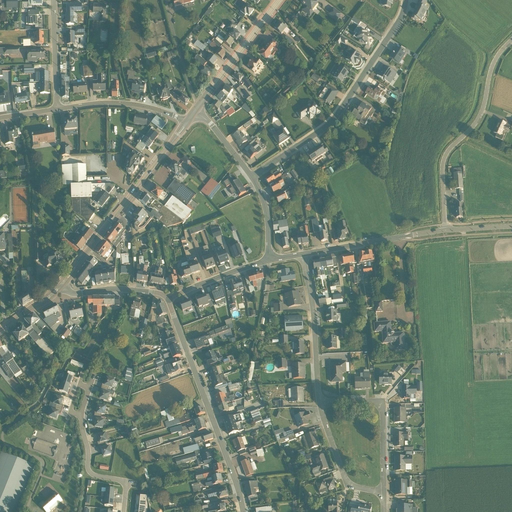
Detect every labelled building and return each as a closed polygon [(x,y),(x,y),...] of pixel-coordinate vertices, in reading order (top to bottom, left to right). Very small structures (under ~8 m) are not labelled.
[(16,0),(5,0),(6,9),(3,9),(4,14),(9,14),(9,12),(12,12),(13,13),(17,13),(16,0)] [(38,0),(27,0),(28,4),(21,4),(21,10),(28,10),(28,8),(31,8),(31,6),(41,6),(41,1),(39,1),(38,0)] [(238,0),(234,6),(241,11),(240,13),(245,17),(246,15),(249,17),(254,11),(242,2),(243,0),(238,0)] [(312,12),(319,2),(317,0),(316,1),(315,0),(304,0),(301,4),(305,7),(301,11),(310,17),(313,13),(312,12)] [(393,0),(383,0),(382,7),(390,8),(391,4),(393,4),(393,0)] [(423,18),(428,9),(425,7),(427,3),(420,0),(419,0),(415,10),(411,19),(416,22),(417,20),(421,22),(422,21),(423,22),(425,19),(423,18)] [(66,6),(67,25),(74,25),(73,12),(82,12),(82,4),(76,4),(76,6),(66,6)] [(215,5),(213,4),(204,16),(207,18),(213,11),(211,9),(215,5)] [(105,23),(106,6),(94,5),(93,14),(99,14),(99,23),(105,23)] [(333,10),(329,16),(338,23),(342,17),(333,10)] [(38,12),(27,12),(27,19),(26,19),(26,25),(27,25),(27,26),(36,26),(36,17),(38,17),(38,12)] [(366,27),(353,18),(351,22),(361,28),(357,35),(355,34),(353,38),(357,40),(359,41),(358,43),(364,46),(365,45),(369,47),(372,42),(367,38),(369,35),(366,34),(367,33),(364,31),(366,27)] [(231,23),(224,32),(236,41),(240,36),(237,33),(237,32),(234,30),(237,27),(231,23)] [(279,24),(274,30),(281,36),(284,33),(286,35),(289,31),(286,29),(287,28),(283,24),(281,26),(279,24)] [(201,28),(197,25),(192,32),(196,35),(201,28)] [(76,33),(66,33),(66,45),(75,45),(75,37),(84,36),(84,33),(87,33),(87,29),(84,29),(84,28),(75,29),(76,33)] [(224,41),(223,43),(230,48),(234,43),(227,38),(228,37),(218,30),(215,33),(219,36),(218,36),(224,41)] [(43,44),(43,33),(33,34),(33,36),(34,35),(34,44),(43,44)] [(348,42),(339,36),(334,44),(339,47),(341,43),(345,46),(348,42)] [(293,42),(286,37),(283,40),(290,45),(293,42)] [(279,51),(278,50),(276,49),(279,45),(273,40),(268,46),(267,45),(264,48),(265,49),(263,52),(261,51),(258,54),(269,62),(275,54),(277,55),(279,54),(279,53),(279,51)] [(206,48),(197,41),(194,45),(203,52),(206,48)] [(216,52),(215,54),(222,59),(226,55),(219,50),(220,49),(221,50),(223,47),(215,41),(213,43),(212,43),(209,47),(216,52)] [(360,55),(348,48),(345,53),(349,55),(345,60),(353,65),(354,64),(355,64),(358,64),(359,62),(358,60),(358,59),(359,57),(360,55)] [(406,54),(396,48),(389,58),(401,65),(403,62),(402,61),(406,54)] [(156,57),(154,50),(144,53),(145,59),(147,58),(147,59),(156,57)] [(43,51),(26,52),(27,63),(37,62),(37,60),(44,59),(43,51)] [(418,57),(409,51),(408,54),(417,59),(418,57)] [(162,63),(163,65),(169,63),(168,60),(176,58),(174,52),(163,55),(165,61),(162,63)] [(207,57),(205,60),(212,66),(217,60),(206,52),(204,55),(207,57)] [(207,64),(198,56),(194,60),(201,65),(198,68),(202,71),(201,73),(207,78),(211,74),(204,67),(207,64)] [(251,69),(250,71),(254,74),(257,69),(259,70),(260,68),(261,68),(263,65),(256,60),(254,63),(252,61),(248,67),(251,69)] [(40,66),(23,66),(24,74),(34,74),(34,70),(40,70),(40,66)] [(383,66),(377,76),(390,85),(397,75),(383,66)] [(334,67),(329,75),(341,83),(345,76),(347,78),(349,74),(339,68),(338,70),(334,67)] [(303,78),(307,73),(303,69),(301,72),(299,75),(303,78)] [(138,78),(134,78),(135,73),(132,72),(132,71),(129,70),(129,72),(128,72),(127,76),(128,76),(127,82),(133,83),(132,91),(140,92),(139,94),(143,95),(145,84),(138,83),(138,78)] [(35,73),(35,83),(40,83),(48,83),(48,73),(35,73)] [(236,74),(233,78),(239,84),(239,85),(241,87),(244,84),(248,90),(252,87),(247,80),(244,78),(243,79),(236,74)] [(314,75),(311,79),(317,83),(319,79),(314,75)] [(97,76),(97,81),(93,81),(93,92),(105,92),(105,76),(97,76)] [(66,77),(61,77),(61,90),(62,90),(62,98),(69,98),(69,89),(66,89),(65,84),(69,84),(69,78),(66,78),(66,77)] [(48,83),(40,83),(40,94),(50,94),(50,90),(48,90),(48,83)] [(85,83),(73,84),(74,93),(82,92),(82,93),(86,93),(85,83)] [(325,89),(319,98),(329,105),(335,96),(332,94),(334,90),(325,84),(323,87),(325,89)] [(162,99),(163,101),(167,100),(167,99),(171,98),(167,85),(164,86),(165,90),(161,91),(160,87),(155,89),(158,97),(159,96),(160,100),(162,99)] [(222,94),(227,98),(234,103),(236,100),(232,97),(231,94),(233,91),(227,86),(223,91),(224,91),(222,94)] [(277,97),(281,101),(285,97),(291,92),(287,87),(281,93),(282,93),(277,97)] [(12,89),(15,104),(27,102),(26,94),(21,95),(20,88),(12,89)] [(369,88),(365,94),(379,103),(385,94),(377,88),(375,91),(369,88)] [(178,101),(185,106),(186,105),(187,106),(188,104),(187,103),(189,101),(182,96),(183,95),(175,90),(172,93),(180,98),(178,101)] [(222,94),(218,91),(214,97),(223,104),(227,98),(222,94)] [(0,98),(0,106),(10,105),(8,94),(3,95),(3,98),(0,98)] [(221,106),(215,101),(212,106),(218,111),(220,113),(221,112),(223,114),(219,117),(221,119),(227,115),(225,112),(221,106)] [(320,113),(313,102),(303,109),(296,114),(301,120),(307,116),(310,120),(314,117),(313,116),(315,114),(316,116),(320,113)] [(356,107),(351,116),(360,122),(359,123),(364,126),(370,117),(371,118),(373,115),(369,113),(372,109),(362,103),(359,108),(356,107)] [(251,110),(246,104),(244,106),(242,109),(248,113),(251,110)] [(231,108),(225,112),(227,115),(229,117),(235,113),(231,108)] [(278,121),(273,114),(272,115),(270,112),(266,116),(268,117),(267,118),(272,125),(278,121)] [(136,116),(134,124),(146,127),(148,117),(144,117),(144,118),(136,116)] [(156,118),(152,124),(161,130),(164,125),(163,124),(163,123),(156,118)] [(245,130),(256,122),(254,118),(243,126),(245,130)] [(64,122),(65,132),(78,131),(77,120),(72,121),(72,119),(68,120),(68,121),(64,122)] [(499,121),(493,133),(497,134),(495,138),(502,141),(504,137),(500,135),(503,129),(507,131),(509,128),(505,126),(506,124),(503,123),(499,121)] [(2,130),(5,145),(13,144),(12,139),(17,139),(17,137),(18,137),(16,128),(11,129),(11,130),(8,131),(8,129),(2,130)] [(144,135),(143,137),(152,143),(159,134),(152,128),(146,136),(144,135)] [(282,131),(282,130),(273,136),(279,146),(288,139),(286,137),(289,135),(285,129),(282,131)] [(30,139),(31,149),(45,147),(44,144),(52,142),(56,142),(54,131),(54,130),(46,131),(46,132),(31,135),(32,139),(30,139)] [(247,141),(240,132),(233,137),(236,140),(237,142),(236,143),(239,147),(247,141)] [(152,143),(143,137),(142,139),(137,146),(143,151),(146,147),(148,148),(152,143)] [(250,160),(257,154),(256,154),(261,150),(257,144),(258,143),(258,142),(259,141),(258,139),(256,140),(254,138),(250,143),(251,144),(249,145),(252,148),(248,151),(249,152),(246,155),(250,160)] [(70,157),(69,146),(61,147),(61,157),(70,157)] [(320,146),(316,149),(316,148),(313,150),(320,160),(323,158),(321,156),(328,152),(325,147),(322,149),(320,146)] [(310,153),(307,155),(309,158),(306,160),(309,165),(312,163),(316,160),(317,162),(320,160),(313,150),(310,152),(310,153)] [(144,160),(133,151),(128,156),(126,170),(127,171),(127,172),(127,174),(128,175),(130,175),(132,174),(133,175),(144,160)] [(191,162),(183,156),(180,160),(187,166),(191,162)] [(169,168),(168,170),(175,176),(176,176),(179,178),(181,175),(180,174),(183,170),(180,168),(181,166),(178,164),(177,165),(174,163),(170,169),(169,168)] [(63,186),(72,186),(87,185),(87,166),(62,166),(63,186)] [(454,189),(459,189),(459,191),(458,191),(459,196),(460,196),(460,202),(463,201),(462,189),(461,172),(461,168),(453,169),(453,173),(454,189)] [(293,171),(290,173),(294,180),(295,180),(296,182),(299,180),(297,178),(298,177),(293,171)] [(269,185),(281,176),(278,172),(265,180),(269,185)] [(274,193),(281,189),(280,188),(285,186),(283,183),(287,181),(285,178),(287,177),(286,175),(281,178),(282,181),(274,185),(274,186),(270,187),(274,193)] [(223,183),(226,188),(230,186),(232,189),(229,190),(233,196),(236,193),(239,197),(246,192),(238,180),(234,183),(230,176),(229,177),(230,179),(223,183)] [(210,200),(221,187),(211,179),(201,192),(210,200)] [(175,180),(167,190),(187,206),(195,196),(175,180)] [(288,200),(297,196),(295,190),(299,189),(296,182),(291,185),(285,189),(286,192),(279,195),(280,196),(276,198),(278,204),(288,199),(288,200)] [(92,212),(92,193),(92,185),(87,185),(72,186),(72,212),(88,224),(95,214),(92,212)] [(105,185),(92,185),(92,193),(99,193),(93,202),(102,208),(110,198),(103,194),(105,192),(105,185)] [(154,191),(151,194),(163,202),(168,195),(158,187),(157,188),(155,187),(153,190),(154,191)] [(149,209),(150,208),(153,211),(151,215),(167,228),(184,222),(165,208),(152,198),(150,200),(144,195),(139,202),(149,209)] [(191,212),(173,198),(165,208),(184,222),(191,212)] [(137,232),(144,228),(152,219),(138,209),(133,215),(136,218),(135,219),(136,220),(134,222),(136,223),(134,226),(134,230),(137,232)] [(119,220),(116,224),(125,231),(123,224),(119,220)] [(287,220),(273,223),(273,231),(274,231),(275,235),(283,233),(288,233),(288,232),(287,220)] [(341,231),(333,232),(335,242),(339,241),(345,240),(344,235),(347,235),(345,222),(340,223),(341,231)] [(116,224),(111,231),(123,240),(125,238),(124,236),(125,235),(123,233),(125,231),(116,224)] [(301,236),(297,237),(298,245),(302,244),(302,246),(308,245),(307,237),(309,236),(307,227),(306,224),(301,225),(301,228),(300,228),(301,236)] [(205,231),(205,230),(203,225),(189,230),(191,236),(205,231)] [(78,230),(75,235),(86,244),(94,234),(84,227),(81,231),(78,230)] [(323,233),(319,234),(321,242),(327,241),(327,237),(328,237),(326,227),(323,227),(323,233)] [(222,236),(220,230),(212,232),(214,238),(222,236)] [(111,231),(108,235),(120,244),(120,245),(121,246),(123,244),(121,243),(123,240),(111,231)] [(80,252),(86,244),(75,235),(73,234),(67,241),(80,252)] [(120,244),(108,235),(105,240),(116,248),(116,252),(116,258),(116,259),(120,259),(120,244)] [(103,242),(99,247),(95,253),(106,261),(110,256),(113,252),(114,254),(114,255),(113,258),(116,258),(116,252),(103,242)] [(242,255),(238,242),(229,245),(235,260),(240,258),(238,255),(240,254),(240,255),(242,255)] [(215,267),(207,246),(202,248),(204,252),(200,253),(206,270),(215,267)] [(228,262),(223,246),(215,249),(220,265),(228,262)] [(57,253),(45,255),(45,257),(43,258),(44,265),(47,266),(47,269),(51,268),(51,267),(54,266),(55,268),(60,267),(59,262),(61,262),(62,261),(62,259),(60,258),(60,255),(58,256),(57,253)] [(371,253),(365,254),(368,276),(372,276),(371,263),(374,263),(374,257),(372,257),(371,253)] [(127,254),(121,255),(122,264),(125,264),(126,265),(129,264),(127,254)] [(368,276),(365,254),(359,255),(359,259),(358,259),(358,265),(362,264),(363,273),(362,274),(362,277),(368,276)] [(350,274),(347,256),(339,257),(340,266),(345,265),(347,274),(350,274)] [(137,281),(141,282),(144,266),(144,262),(143,257),(138,257),(139,266),(137,265),(136,273),(138,273),(137,281)] [(90,258),(87,263),(94,269),(106,268),(105,266),(102,267),(96,265),(97,263),(90,258)] [(150,283),(156,284),(159,270),(160,265),(159,258),(157,258),(156,267),(154,267),(150,283)] [(180,270),(179,270),(182,278),(191,275),(187,262),(186,258),(181,259),(183,264),(181,265),(181,267),(181,268),(180,268),(180,270)] [(336,258),(325,260),(328,276),(328,279),(332,278),(331,271),(333,270),(333,268),(338,268),(336,258)] [(195,259),(187,262),(191,275),(200,272),(195,259)] [(325,260),(319,261),(321,277),(328,276),(325,260)] [(321,277),(319,261),(313,262),(314,270),(315,270),(316,279),(322,278),(321,277)] [(87,263),(81,271),(88,277),(94,269),(87,263)] [(23,297),(28,304),(33,301),(27,291),(26,269),(22,269),(22,279),(23,297)] [(162,270),(159,270),(156,284),(162,285),(165,285),(165,281),(163,280),(164,277),(161,276),(162,270)] [(280,272),(282,282),(295,280),(294,272),(289,273),(289,270),(280,272)] [(88,277),(81,271),(74,279),(82,285),(82,284),(85,286),(87,283),(85,281),(87,283),(91,279),(88,277)] [(96,285),(115,282),(115,271),(97,273),(95,276),(96,285)] [(177,280),(175,271),(171,272),(172,277),(168,278),(168,279),(166,279),(165,281),(165,285),(170,284),(170,286),(176,285),(175,280),(177,280)] [(254,275),(256,281),(264,279),(262,272),(254,275)] [(256,281),(254,275),(245,278),(247,285),(249,285),(249,288),(248,288),(250,293),(257,291),(256,288),(257,287),(256,281)] [(22,279),(14,280),(15,286),(19,286),(20,299),(17,300),(23,307),(28,304),(23,297),(22,279)] [(229,284),(232,293),(240,291),(243,290),(240,281),(234,283),(234,282),(229,284)] [(225,302),(222,288),(218,289),(218,291),(212,294),(216,305),(225,302)] [(297,293),(284,295),(285,299),(286,299),(288,308),(300,305),(299,301),(298,301),(297,293)] [(331,301),(332,305),(341,304),(340,294),(332,295),(333,301),(331,301)] [(210,308),(213,306),(209,295),(205,296),(205,295),(201,297),(200,296),(195,298),(199,308),(202,307),(203,308),(209,305),(210,308)] [(327,306),(325,297),(321,297),(321,295),(318,296),(320,307),(327,306)] [(93,314),(97,314),(99,298),(94,297),(93,299),(88,298),(88,304),(93,305),(93,314)] [(119,298),(104,298),(103,307),(119,307),(119,298)] [(182,311),(192,308),(189,300),(180,304),(182,311)] [(133,306),(132,305),(129,317),(134,318),(136,311),(140,312),(142,303),(134,301),(133,306)] [(163,303),(153,301),(149,315),(153,316),(152,322),(155,323),(158,332),(164,329),(162,324),(166,323),(163,317),(167,315),(163,303)] [(55,305),(48,308),(56,323),(59,322),(58,319),(61,318),(58,313),(59,312),(55,305)] [(283,313),(282,305),(273,305),(273,309),(271,309),(271,313),(283,313)] [(83,317),(81,306),(67,308),(68,311),(69,310),(71,319),(72,319),(73,320),(74,321),(76,320),(77,319),(77,318),(83,317)] [(50,328),(56,323),(48,308),(42,312),(46,319),(43,321),(50,328)] [(336,311),(326,311),(326,323),(337,323),(336,311)] [(28,325),(41,340),(36,344),(48,358),(55,352),(40,335),(41,334),(34,326),(35,325),(41,331),(45,327),(33,315),(24,321),(28,325)] [(284,318),(285,332),(299,331),(299,330),(302,329),(302,317),(284,318)] [(389,324),(374,326),(375,336),(382,335),(383,345),(394,344),(394,351),(404,350),(403,334),(390,335),(389,324)] [(36,344),(41,340),(28,325),(23,328),(29,335),(36,344)] [(75,326),(72,332),(82,336),(84,330),(75,326)] [(149,327),(142,326),(140,337),(146,339),(149,327)] [(228,326),(214,331),(216,335),(230,330),(228,326)] [(24,339),(29,335),(23,328),(13,335),(19,343),(21,341),(24,346),(27,344),(24,339)] [(71,333),(65,329),(60,335),(66,340),(71,333)] [(327,338),(327,349),(340,349),(339,339),(344,339),(344,330),(338,330),(338,337),(327,338)] [(165,347),(176,343),(173,336),(171,337),(169,333),(162,336),(163,340),(162,341),(165,347)] [(194,342),(196,349),(197,348),(198,350),(210,346),(208,341),(211,339),(210,336),(194,342)] [(287,336),(279,337),(280,345),(288,345),(287,336)] [(291,355),(303,355),(303,345),(303,342),(292,343),(292,351),(291,351),(291,355)] [(0,346),(0,355),(3,361),(6,364),(13,359),(8,352),(5,354),(0,346)] [(163,357),(179,351),(177,346),(168,349),(169,351),(159,354),(160,358),(163,357)] [(181,356),(179,351),(163,357),(165,362),(181,356)] [(224,365),(234,361),(232,356),(223,359),(221,356),(220,357),(219,354),(215,355),(213,352),(205,355),(208,361),(206,361),(208,366),(222,360),(224,365)] [(286,360),(277,361),(278,370),(286,369),(286,360)] [(9,369),(6,364),(3,361),(0,362),(0,365),(4,372),(9,369)] [(172,369),(174,374),(182,370),(180,366),(182,366),(180,361),(168,366),(170,370),(172,369)] [(255,363),(250,362),(247,380),(251,381),(255,363)] [(346,364),(330,364),(331,383),(343,382),(342,373),(346,373),(346,364)] [(291,365),(292,379),(304,378),(303,369),(304,369),(304,365),(291,365)] [(405,372),(404,371),(406,369),(404,367),(402,369),(401,368),(397,373),(401,377),(405,372)] [(134,370),(125,368),(123,377),(125,377),(124,380),(131,382),(134,370)] [(209,371),(211,379),(219,377),(216,368),(209,371)] [(369,388),(369,371),(363,371),(363,374),(360,374),(360,378),(355,378),(355,390),(361,390),(360,386),(362,386),(362,387),(365,387),(365,388),(369,388)] [(62,379),(60,383),(70,386),(72,381),(73,382),(74,379),(72,378),(73,378),(64,375),(63,379),(62,379)] [(216,391),(228,387),(232,385),(230,382),(226,383),(223,375),(219,377),(211,379),(216,391)] [(391,375),(379,375),(379,385),(385,385),(385,384),(391,384),(391,375)] [(114,381),(107,378),(105,385),(102,384),(101,388),(108,390),(110,391),(111,389),(112,389),(114,381)] [(402,387),(402,399),(410,399),(410,403),(415,402),(415,399),(413,399),(413,395),(416,395),(416,387),(408,387),(408,381),(403,381),(404,387),(402,387)] [(67,394),(69,394),(70,392),(68,391),(70,386),(60,383),(59,388),(60,388),(59,391),(67,394)] [(238,383),(232,385),(228,387),(229,391),(231,391),(231,392),(237,389),(237,388),(240,387),(238,383)] [(99,392),(102,393),(100,399),(107,401),(110,393),(107,392),(108,390),(101,388),(99,392)] [(303,389),(288,390),(289,403),(302,402),(302,396),(303,396),(303,389)] [(215,397),(218,407),(227,404),(235,401),(233,395),(229,397),(229,399),(227,400),(225,395),(224,395),(223,394),(215,397)] [(63,399),(55,397),(53,404),(56,405),(55,408),(62,410),(63,406),(61,405),(63,399)] [(227,405),(227,404),(218,407),(220,414),(228,411),(228,412),(234,410),(233,409),(234,408),(234,407),(236,406),(236,403),(232,404),(227,405)] [(94,412),(94,416),(101,417),(101,415),(105,416),(106,407),(98,406),(97,412),(94,412)] [(55,408),(55,410),(51,409),(48,417),(56,420),(58,414),(60,414),(62,410),(55,408)] [(166,428),(197,418),(197,417),(205,414),(203,408),(187,414),(187,415),(173,419),(170,409),(165,410),(165,412),(160,413),(162,418),(167,417),(168,421),(164,422),(166,428)] [(406,409),(395,409),(395,423),(408,423),(408,421),(406,421),(406,409)] [(250,413),(252,419),(260,416),(258,410),(250,413)] [(304,413),(294,417),(298,429),(309,425),(307,421),(311,420),(308,413),(305,414),(304,413)] [(223,420),(226,428),(242,422),(242,421),(245,420),(243,414),(240,415),(239,415),(223,420)] [(104,420),(100,419),(101,417),(94,416),(93,421),(96,421),(95,427),(103,429),(104,420)] [(260,416),(252,419),(254,424),(262,421),(260,416)] [(178,433),(204,425),(203,421),(195,423),(182,428),(181,426),(170,430),(172,435),(178,433)] [(242,424),(242,422),(226,428),(229,436),(243,431),(241,424),(242,424)] [(206,430),(204,425),(178,433),(179,437),(197,431),(198,432),(206,430)] [(138,436),(135,426),(129,428),(132,438),(138,436)] [(274,433),(277,441),(293,435),(292,431),(282,434),(283,437),(279,438),(277,432),(274,433)] [(403,434),(395,434),(395,447),(403,447),(403,440),(408,440),(408,437),(410,437),(410,434),(410,432),(408,432),(408,433),(403,433),(403,434)] [(315,433),(302,437),(307,451),(320,446),(315,433)] [(105,434),(97,436),(99,442),(97,443),(98,447),(105,445),(104,443),(107,442),(105,434)] [(194,452),(200,451),(198,445),(213,440),(211,434),(203,437),(203,436),(193,438),(195,445),(183,449),(184,455),(194,452)] [(295,440),(293,435),(277,441),(278,445),(288,441),(289,442),(295,440)] [(162,438),(145,443),(147,448),(163,443),(162,438)] [(245,450),(241,438),(233,442),(237,453),(245,450)] [(105,445),(98,447),(99,451),(101,451),(103,457),(111,455),(109,446),(105,447),(105,445)] [(200,451),(194,452),(195,454),(175,460),(177,466),(197,461),(198,466),(212,462),(210,453),(203,455),(201,450),(200,451)] [(0,511),(16,511),(34,467),(1,453),(0,454),(0,511)] [(313,459),(316,466),(310,468),(313,474),(328,469),(323,456),(313,459)] [(405,458),(395,458),(395,471),(405,471),(405,465),(412,465),(412,458),(405,458)] [(249,460),(241,462),(246,477),(254,474),(249,460)] [(223,471),(221,465),(212,467),(213,470),(195,475),(196,480),(214,476),(214,473),(223,471)] [(222,482),(220,476),(211,478),(211,481),(205,482),(206,487),(218,484),(218,483),(222,482)] [(332,478),(316,484),(319,494),(336,489),(332,478)] [(407,482),(395,482),(395,496),(408,495),(408,489),(411,489),(411,481),(407,481),(407,482)] [(256,482),(245,484),(248,498),(255,496),(254,489),(258,488),(256,482)] [(201,491),(199,483),(192,485),(194,493),(201,491)] [(104,492),(103,497),(114,498),(114,493),(116,493),(116,490),(106,489),(105,493),(104,492)] [(218,496),(219,498),(228,496),(226,490),(222,491),(221,489),(217,490),(217,492),(207,494),(209,499),(218,496)] [(42,501),(38,505),(45,511),(50,511),(63,501),(56,494),(54,491),(51,494),(43,502),(42,501)] [(150,511),(147,496),(136,496),(134,511),(150,511)] [(104,502),(104,506),(114,507),(115,503),(113,503),(114,498),(103,497),(103,502),(104,502)] [(337,509),(337,503),(328,503),(328,511),(339,511),(340,509),(337,509)]
